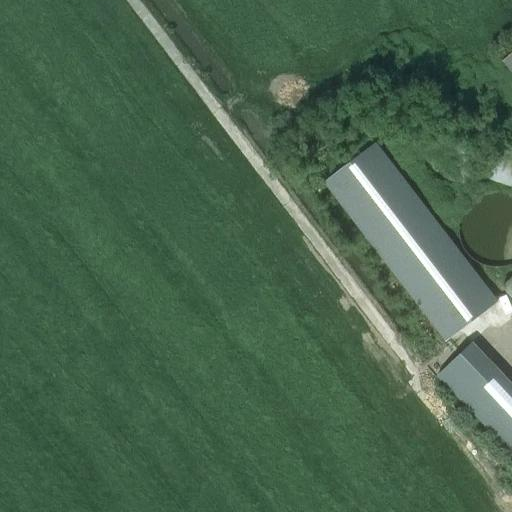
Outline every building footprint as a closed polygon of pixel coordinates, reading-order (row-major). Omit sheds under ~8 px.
[(511,52),(503,61),(511,70),(511,52)] [(398,172),(398,173),(398,174),(398,175),(398,176),(398,177),(398,178),(398,179),(399,180),(399,181),(399,183),(400,184),(400,185),(400,186),(401,187),(401,189),(402,190),(403,191),(403,192),(404,193),(405,194),(405,195),(406,196),(407,197),(408,198),(409,199),(410,200),(411,201),(412,202),(413,203),(414,203),(415,204),(416,205),(417,205),(418,206),(419,207),(420,207),(422,208),(423,208),(424,208),(425,209),(427,209),(428,209),(428,210),(429,210),(430,210),(431,210),(432,210),(433,210),(434,210),(435,210),(436,210),(437,210),(438,210),(439,210),(440,210),(441,210),(442,209),(443,209),(444,209),(445,209),(446,209),(446,208),(447,208),(448,208),(449,207),(450,207),(451,207),(451,206),(452,206),(453,206),(453,205),(454,205),(455,205),(455,204),(456,204),(457,203),(458,202),(459,202),(459,201),(460,201),(460,200),(461,200),(461,199),(462,199),(462,198),(463,198),(463,197),(464,197),(464,196),(465,196),(465,195),(466,194),(466,193),(467,192),(467,191),(468,191),(468,190),(469,189),(469,188),(469,187),(470,187),(470,186),(470,185),(470,184),(471,184),(471,183),(471,182),(471,181),(471,180),(472,180),(472,179),(472,178),(472,177),(472,176),(472,175),(472,174),(472,173),(472,172),(472,171),(472,170),(472,169),(472,168),(472,167),(472,166),(471,166),(471,165),(471,164),(471,163),(470,161),(470,160),(469,159),(469,158),(469,157),(468,157),(468,156),(467,155),(467,154),(466,153),(466,152),(465,152),(465,151),(464,150),(463,149),(463,148),(462,148),(462,147),(461,146),(460,146),(459,145),(458,144),(457,143),(456,142),(455,142),(454,141),(453,140),(451,140),(450,139),(449,139),(448,138),(447,138),(445,137),(444,137),(443,137),(442,137),(441,136),(440,136),(439,136),(438,136),(437,136),(436,136),(435,136),(434,136),(433,136),(432,136),(431,136),(430,136),(429,136),(428,137),(427,137),(426,137),(425,137),(425,138),(424,138),(423,138),(422,138),(422,139),(421,139),(420,139),(419,140),(418,140),(417,140),(417,141),(416,141),(415,142),(414,142),(414,143),(413,143),(413,144),(412,144),(411,145),(410,146),(409,147),(408,147),(408,148),(407,148),(407,149),(406,150),(405,151),(405,152),(404,152),(404,153),(403,154),(403,155),(402,156),(402,157),(401,157),(401,158),(401,159),(400,160),(400,161),(400,162),(399,163),(399,164),(399,165),(399,166),(399,167),(398,167),(398,168),(398,169),(398,170),(398,171),(398,172)] [(511,153),(494,147),(484,176),(511,185),(511,153)] [(511,197),(508,195),(502,193),(494,192),(487,192),(480,194),(474,197),(468,201),(464,207),(461,212),(458,220),(458,226),(458,233),(461,241),(464,246),(468,251),(473,256),(480,259),(491,261),(498,261),(505,259),(511,255),(511,197)] [(511,276),(502,286),(511,297),(511,276)] [(511,379),(474,342),(438,378),(511,450),(511,379)]
